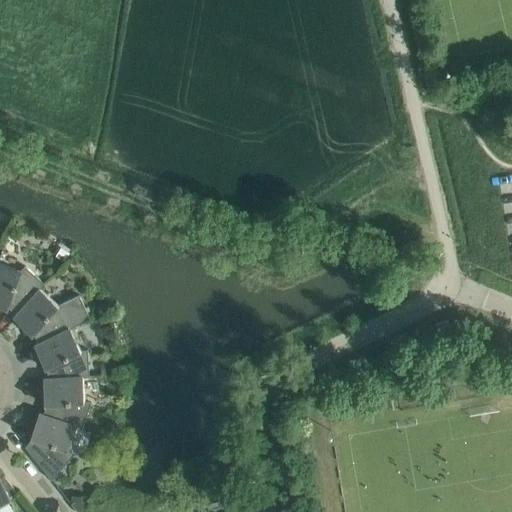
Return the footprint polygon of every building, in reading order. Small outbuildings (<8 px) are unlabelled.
[(41,289),(46,284),(25,266),(20,271),(0,263),(0,305),(9,309),(9,308),(17,314),(41,289)] [(92,305),(86,308),(79,294),(58,304),(41,289),(17,314),(14,317),(33,335),(34,334),(39,343),(71,328),(71,329),(77,326),(77,325),(91,318),(90,316),(97,313),(92,305)] [(81,350),(71,329),(71,328),(39,343),(35,345),(46,369),(48,368),(48,378),(83,376),(83,377),(90,376),(88,349),(81,350)] [(111,360),(100,361),(101,372),(112,372),(111,360)] [(85,400),(83,377),(83,376),(48,378),(44,378),(45,405),(47,405),(44,414),(77,426),(83,428),(92,402),(85,400)] [(70,448),(77,426),(44,414),(40,412),(31,438),(33,438),(26,447),(52,480),(75,453),(70,448)] [(0,506),(11,501),(6,491),(14,487),(5,476),(0,478),(0,477),(0,506)] [(72,503),(78,511),(79,511),(87,506),(83,500),(76,500),(72,503)]
